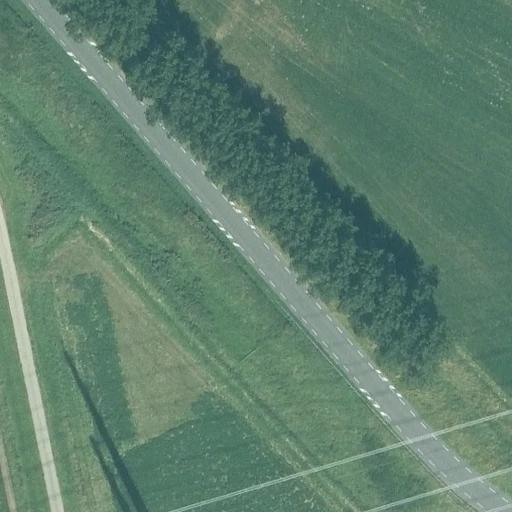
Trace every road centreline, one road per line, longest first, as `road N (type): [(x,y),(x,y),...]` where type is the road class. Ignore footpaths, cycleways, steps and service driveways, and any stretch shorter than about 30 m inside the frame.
road 1 (secondary): [(510,511),(447,458),(45,0)]
road 2 (unclassified): [(56,511),(0,234)]
